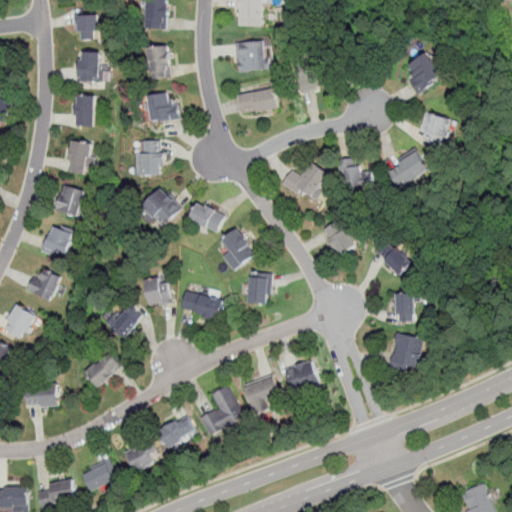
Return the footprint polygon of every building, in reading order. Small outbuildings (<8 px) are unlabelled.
[(171,0),(150,0),(150,30),(171,30),(171,0)] [(265,25),(265,0),(239,0),(239,25),(265,25)] [(76,15),(76,39),(100,39),(100,15),(76,15)] [(238,41),(238,71),(269,70),(268,40),(238,41)] [(170,46),(149,50),(155,80),(175,76),(170,46)] [(79,51),(79,82),(102,82),(102,51),(79,51)] [(447,73),(428,53),(410,69),(416,76),(410,81),(424,96),(447,73)] [(323,59),(297,65),(304,91),(330,84),(323,59)] [(241,95),(245,115),(281,109),(277,89),(241,95)] [(180,120),(176,92),(145,96),(148,124),(180,120)] [(0,121),(8,124),(17,103),(0,95),(0,121)] [(76,125),(96,125),(96,95),(76,95),(76,125)] [(444,147),(454,122),(430,113),(420,138),(444,147)] [(94,141),(73,139),(68,172),(90,175),(94,141)] [(138,154),(138,176),(166,176),(166,141),(146,141),(146,154),(138,154)] [(389,164),(398,186),(430,173),(421,151),(389,164)] [(300,178),(295,174),(287,186),(310,202),(330,174),(312,161),(300,178)] [(342,192),(374,192),(374,170),(356,170),(356,161),(342,161),(342,192)] [(91,192),(64,184),(57,210),(83,217),(91,192)] [(183,209),(164,188),(145,206),(165,227),(183,209)] [(218,234),(228,216),(202,201),(192,218),(218,234)] [(340,257),(357,247),(342,220),(324,230),(340,257)] [(67,259),(76,232),(52,225),(43,251),(67,259)] [(237,268),(257,255),(240,228),(220,240),(237,268)] [(414,263),(389,238),(376,252),(401,276),(414,263)] [(28,289),(53,301),(65,277),(47,267),(43,276),(37,272),(28,289)] [(271,275),(251,275),(251,304),(271,304),(271,275)] [(169,277),(147,281),(151,306),(173,303),(169,277)] [(226,299),(188,291),(183,312),(222,319),(226,299)] [(398,293),(398,323),(417,323),(417,293),(398,293)] [(40,317),(21,305),(5,329),(25,342),(40,317)] [(113,330),(126,340),(145,317),(131,306),(113,330)] [(427,338),(398,333),(392,367),(420,373),(427,338)] [(0,370),(15,350),(0,339),(0,370)] [(86,371),(100,387),(123,366),(112,353),(99,365),(97,362),(86,371)] [(296,393),(322,384),(314,361),(288,370),(296,393)] [(271,409),(268,402),(282,397),(275,375),(247,385),(256,414),(271,409)] [(61,386),(27,386),(27,407),(61,407),(61,386)] [(232,387),(214,395),(221,410),(204,417),(212,435),(247,420),(232,387)] [(171,450),(199,434),(189,416),(161,432),(171,450)] [(162,458),(148,437),(126,451),(140,472),(162,458)] [(93,491),(118,480),(110,463),(85,474),(93,491)] [(465,491),(486,482),(498,511),(468,511),(472,510),(465,491)] [(79,504),(77,484),(39,486),(40,506),(79,504)] [(3,489),(3,508),(30,508),(30,489),(3,489)]
